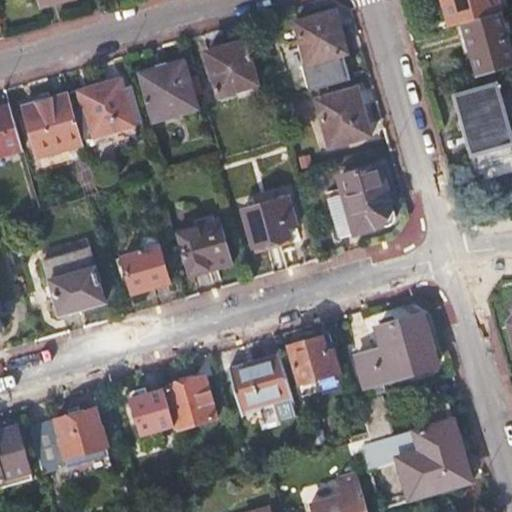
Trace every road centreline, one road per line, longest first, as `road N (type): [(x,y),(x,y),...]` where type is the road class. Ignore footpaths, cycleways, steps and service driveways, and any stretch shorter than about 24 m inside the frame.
road 1 (residential): [(0,383),(444,254)]
road 2 (residential): [(370,0),(444,254)]
road 3 (residential): [(511,480),(444,254)]
road 4 (residential): [(0,64),(226,0)]
